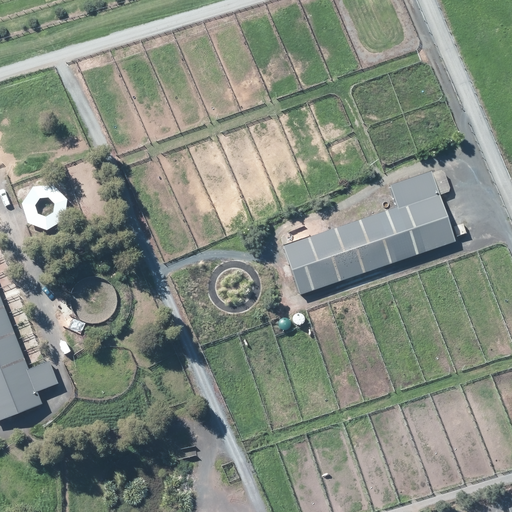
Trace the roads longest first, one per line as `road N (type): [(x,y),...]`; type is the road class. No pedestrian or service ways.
road 1 (track): [(66,66),(265,511)]
road 2 (track): [(0,85),(289,0)]
road 3 (track): [(426,0),(511,213)]
